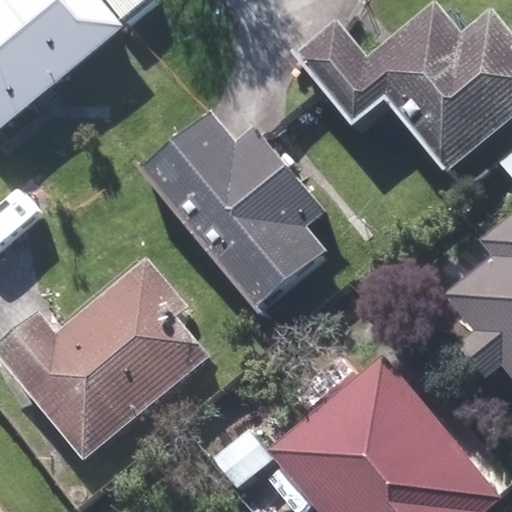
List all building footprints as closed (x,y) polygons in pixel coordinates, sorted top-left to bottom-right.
[(161,0),(0,0),(0,66),(41,111),(161,0)] [(360,19),(310,57),(363,126),(395,101),(451,174),(511,126),(511,20),(504,10),(483,27),(461,0),(455,0),(387,53),(360,19)] [(219,105),(150,158),(268,312),(342,255),(323,230),(341,216),(275,130),(252,148),(219,105)] [(494,381),(511,368),(511,369),(511,221),(490,238),(505,258),(456,296),(486,335),(469,348),(494,381)] [(51,311),(3,352),(100,464),(224,356),(196,324),(210,312),(161,257),(71,335),(51,311)] [(511,492),(385,352),(273,453),(326,511),(504,511),(511,505),(511,492)] [(0,511),(8,511),(0,500),(0,511)]
